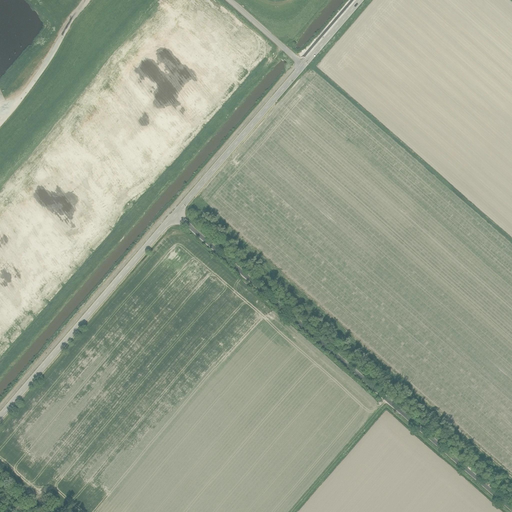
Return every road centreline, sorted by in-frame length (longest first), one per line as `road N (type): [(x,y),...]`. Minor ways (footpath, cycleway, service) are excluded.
road 1 (residential): [(170,213),(509,511)]
road 2 (secondary): [(170,213),(354,0)]
road 3 (secondary): [(0,410),(170,213)]
